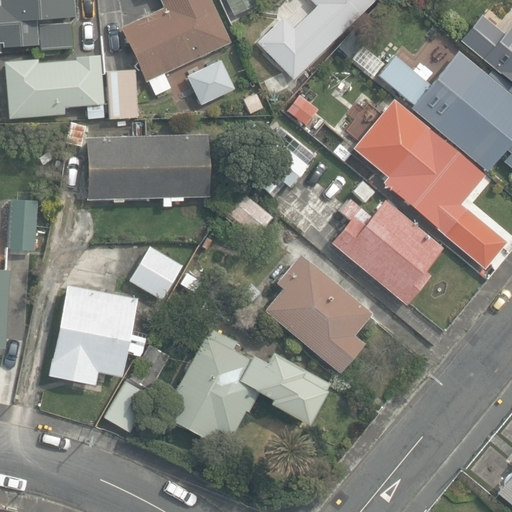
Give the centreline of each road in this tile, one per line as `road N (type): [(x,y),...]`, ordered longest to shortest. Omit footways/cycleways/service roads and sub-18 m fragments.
road 1 (residential): [(511,331),(359,511)]
road 2 (residential): [(166,511),(95,479),(0,456)]
